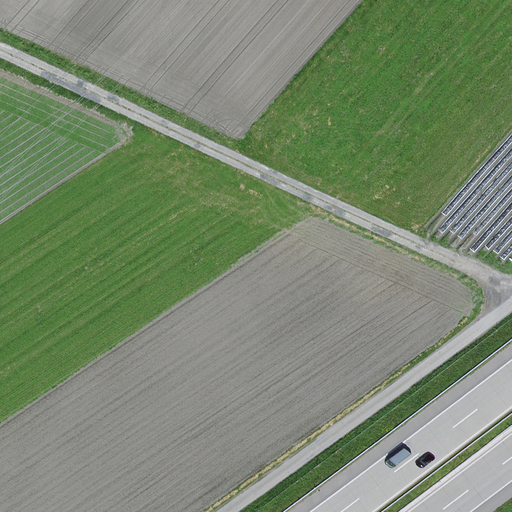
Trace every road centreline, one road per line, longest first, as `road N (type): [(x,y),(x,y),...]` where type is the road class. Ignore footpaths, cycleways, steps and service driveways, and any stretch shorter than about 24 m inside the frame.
road 1 (track): [(511,291),(0,51)]
road 2 (track): [(511,301),(221,511)]
road 3 (motorway): [(511,376),(338,511)]
